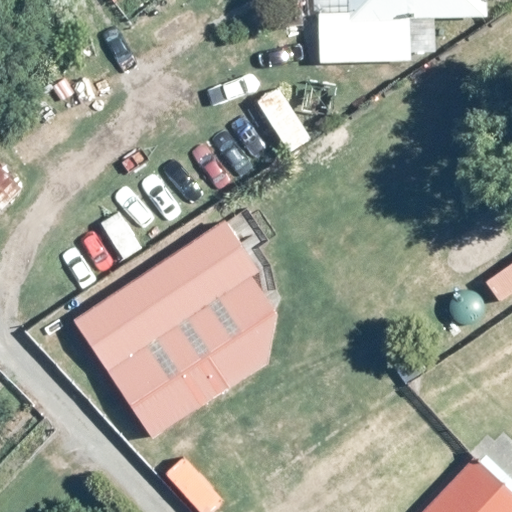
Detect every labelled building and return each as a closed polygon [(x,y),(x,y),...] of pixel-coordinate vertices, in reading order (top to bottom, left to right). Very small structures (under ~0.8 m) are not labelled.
[(309,0),(313,71),(438,66),(437,25),(490,23),(489,6),(475,6),(475,0),(309,0)] [(315,143),(279,87),(252,107),(264,123),(240,140),(268,178),(315,143)] [(0,221),(29,189),(0,162),(0,221)] [(275,317),(208,224),(69,322),(150,441),(261,365),(275,317)] [(511,327),(442,383),(481,432),(511,406),(511,327)] [(498,485),(471,460),(422,511),(511,511),(511,497),(509,496),(498,485)]
